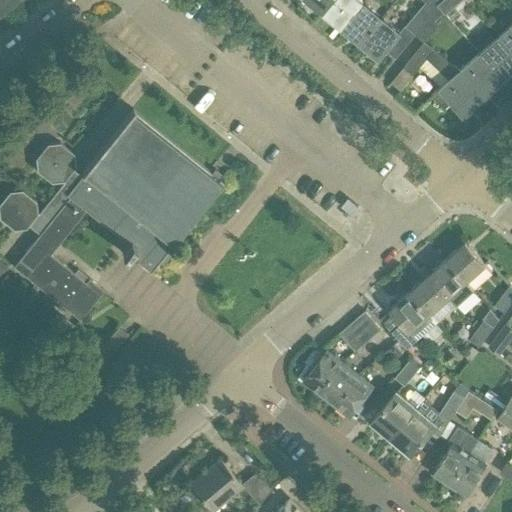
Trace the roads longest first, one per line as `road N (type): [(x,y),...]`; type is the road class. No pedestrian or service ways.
road 1 (residential): [(243,375),(460,177)]
road 2 (residential): [(460,177),(250,0)]
road 3 (residential): [(76,511),(243,375)]
road 4 (residential): [(403,511),(243,375)]
